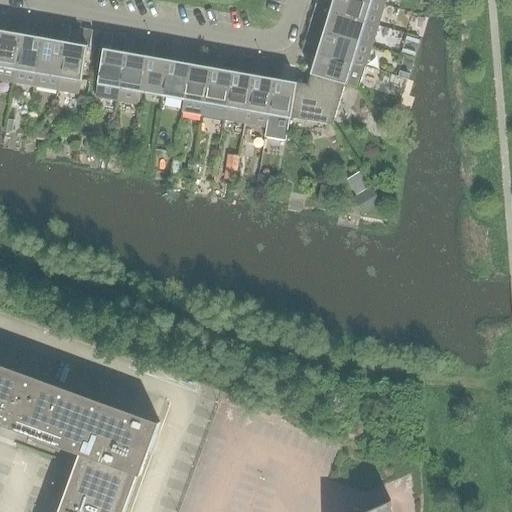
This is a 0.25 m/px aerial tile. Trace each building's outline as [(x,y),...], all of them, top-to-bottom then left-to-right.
[(333,0),(331,8),(378,22),(384,2),(377,0),(333,0)] [(329,16),(325,29),(371,43),(378,22),(331,8),(316,4),(314,12),(329,16)] [(20,18),(18,33),(5,31),(0,56),(0,81),(17,84),(20,70),(26,35),(29,19),(20,18)] [(20,70),(17,84),(39,87),(41,73),(47,39),(50,23),(42,22),(39,37),(26,35),(20,70)] [(307,32),(322,37),(319,49),(352,60),(365,64),(371,43),(325,29),(310,24),(307,32)] [(63,25),(60,41),(47,39),(41,73),(39,87),(60,91),(68,42),(71,27),(63,25)] [(84,29),(81,45),(68,42),(60,91),(79,94),(87,47),(89,47),(92,31),(84,29)] [(114,100),(123,52),(110,50),(113,34),(104,33),(102,49),(104,50),(95,97),(114,100)] [(126,37),(123,52),(114,100),(136,104),(138,90),(144,56),(131,53),(134,38),(126,37)] [(147,40),(144,56),(138,90),(159,94),(165,59),(152,57),(155,42),(147,40)] [(168,44),(165,59),(159,94),(181,98),(187,63),(174,61),(176,46),(168,44)] [(313,69),(346,79),(359,83),(365,64),(352,60),(319,49),(304,45),(301,53),(316,57),(313,69)] [(198,49),(189,48),(187,63),(181,98),(178,112),(199,115),(202,102),(208,67),(195,65),(198,49)] [(211,52),(208,67),(202,102),(223,105),(229,71),(216,68),(219,53),(211,52)] [(229,71),(223,105),(220,121),(242,125),(251,74),(238,72),(240,57),(232,55),(229,71)] [(263,129),(272,78),(259,76),(262,60),(253,59),(251,74),(242,125),(263,129)] [(275,63),(272,78),(263,129),(262,134),(285,138),(288,117),(295,82),(280,80),(283,64),(275,63)] [(308,85),(332,125),(346,79),(313,69),(308,85)] [(308,85),(295,82),(288,117),(332,125),(308,85)] [(376,115),(375,123),(388,125),(389,117),(376,115)] [(39,128),(37,138),(47,139),(49,130),(39,128)] [(188,162),(187,170),(194,171),(195,163),(188,162)] [(227,167),(225,178),(236,180),(238,168),(227,167)] [(259,175),(258,189),(266,190),(267,176),(259,175)] [(352,194),(365,216),(383,205),(370,184),(352,194)] [(321,186),(318,202),(326,204),(330,188),(321,186)] [(125,511),(139,475),(140,476),(160,423),(158,422),(158,423),(34,378),(34,379),(20,374),(21,373),(0,365),(0,422),(2,424),(2,423),(7,425),(6,426),(6,427),(7,428),(7,429),(8,430),(9,431),(10,431),(11,431),(13,431),(14,430),(14,429),(15,429),(15,428),(16,428),(16,429),(80,452),(61,505),(63,505),(62,508),(60,508),(59,508),(58,508),(57,509),(57,510),(56,511),(55,511),(125,511)] [(391,511),(390,501),(367,511),(366,511),(391,511)]
